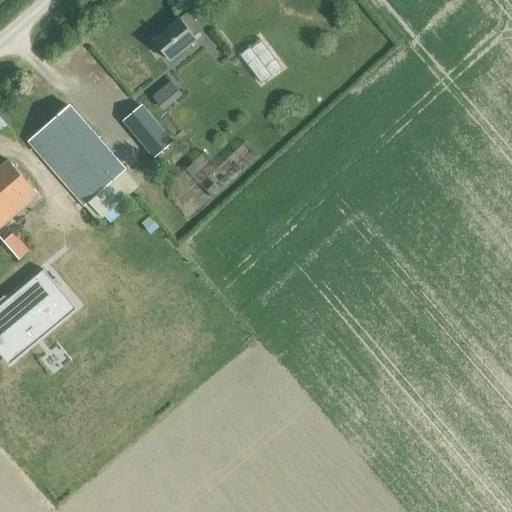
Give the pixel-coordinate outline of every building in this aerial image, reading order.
[(191,21),(183,28),(177,21),(152,41),(170,62),(202,35),(191,21)] [(260,69),(282,58),(269,34),(248,46),(260,69)] [(30,141),(90,210),(129,177),(69,107),(30,141)] [(171,144),(141,107),(124,121),(154,158),(171,144)] [(0,228),(38,196),(9,161),(0,169),(0,228)] [(0,308),(0,347),(6,354),(24,339),(16,328),(30,317),(38,327),(70,301),(59,288),(62,286),(55,278),(52,280),(43,269),(8,299),(9,302),(1,309),(0,308)]
